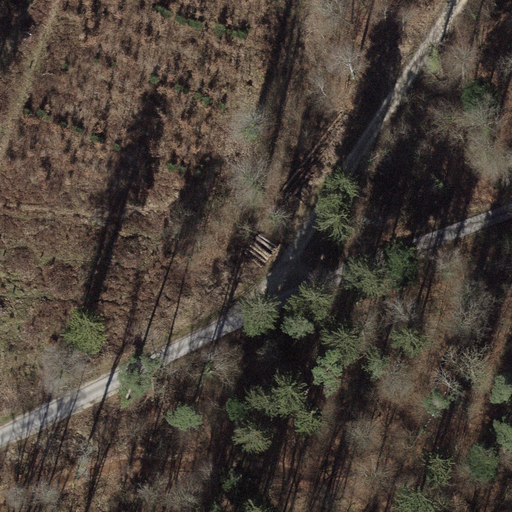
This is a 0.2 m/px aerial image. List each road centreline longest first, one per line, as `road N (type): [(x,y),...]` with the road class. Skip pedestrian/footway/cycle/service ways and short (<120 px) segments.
road 1 (track): [(0,434),(290,300),(511,215)]
road 2 (track): [(290,300),(473,0)]
